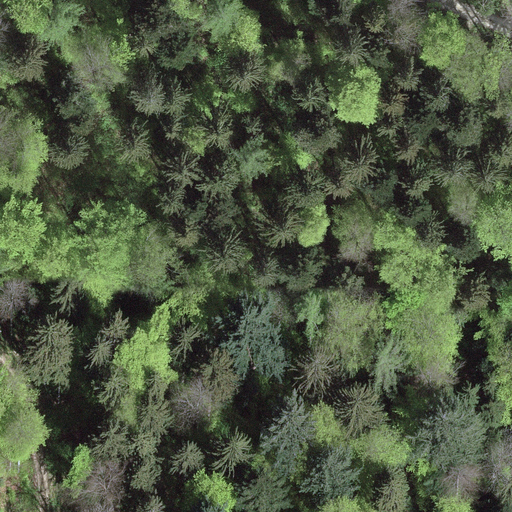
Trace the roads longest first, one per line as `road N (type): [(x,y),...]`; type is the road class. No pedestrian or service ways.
road 1 (track): [(248,0),(287,178),(392,380),(410,511)]
road 2 (track): [(0,356),(39,421),(48,511)]
